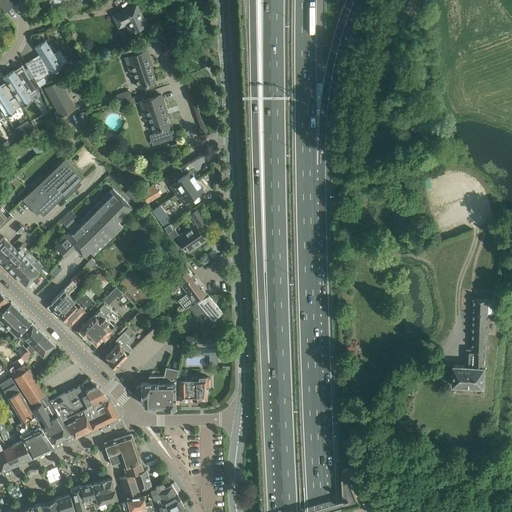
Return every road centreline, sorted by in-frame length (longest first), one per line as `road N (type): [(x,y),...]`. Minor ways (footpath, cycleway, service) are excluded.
road 1 (tertiary): [(240,422),(244,368),(222,0)]
road 2 (motorway): [(252,0),(280,363)]
road 3 (motorway): [(273,0),(280,363)]
road 4 (motorway): [(318,511),(306,165)]
road 5 (unclassified): [(374,511),(364,448),(371,418),(418,361),(460,356)]
road 6 (tertiary): [(139,417),(0,275)]
road 7 (motorway): [(306,165),(350,0)]
road 8 (motorway): [(306,165),(306,0)]
road 9 (motorway): [(280,363),(288,511)]
